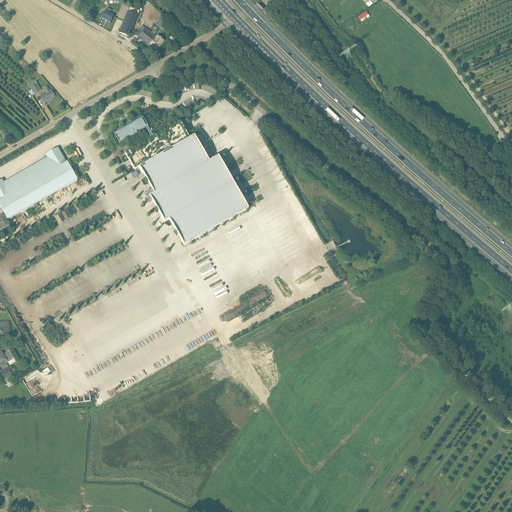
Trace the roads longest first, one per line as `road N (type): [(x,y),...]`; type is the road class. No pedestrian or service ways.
road 1 (unclassified): [(511,420),(426,334),(426,312),(446,265),(439,250),(220,78),(172,82),(152,68)]
road 2 (motorway): [(220,0),(511,269)]
road 3 (motorway): [(511,252),(237,0)]
road 4 (unclassified): [(386,0),(441,51),(511,149)]
road 5 (tertiary): [(0,156),(152,68)]
road 6 (tertiary): [(152,68),(270,0)]
road 7 (unclassified): [(152,68),(52,0)]
